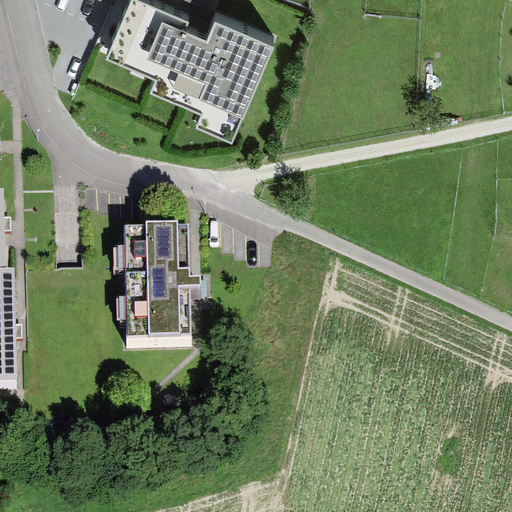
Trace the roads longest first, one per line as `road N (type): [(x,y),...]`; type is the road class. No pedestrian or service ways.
road 1 (track): [(511,318),(321,235),(204,193),(127,178)]
road 2 (track): [(511,117),(244,173),(204,193)]
road 3 (residential): [(12,0),(40,105),(77,155),(127,178)]
